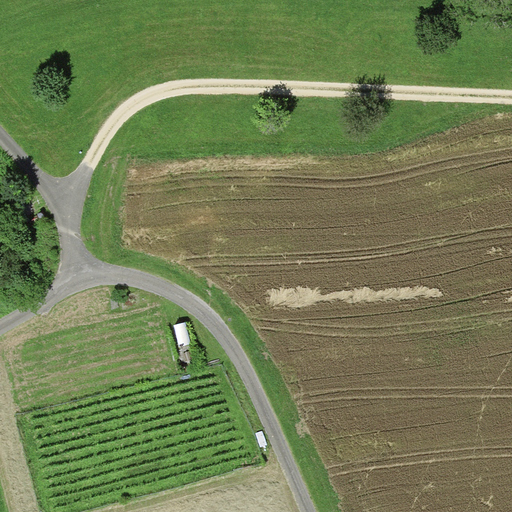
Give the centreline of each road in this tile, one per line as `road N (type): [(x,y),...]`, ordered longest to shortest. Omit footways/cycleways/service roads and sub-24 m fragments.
road 1 (track): [(308,511),(223,334),(155,284),(82,281),(68,206),(0,136)]
road 2 (track): [(68,206),(109,135),(154,93),(511,101)]
